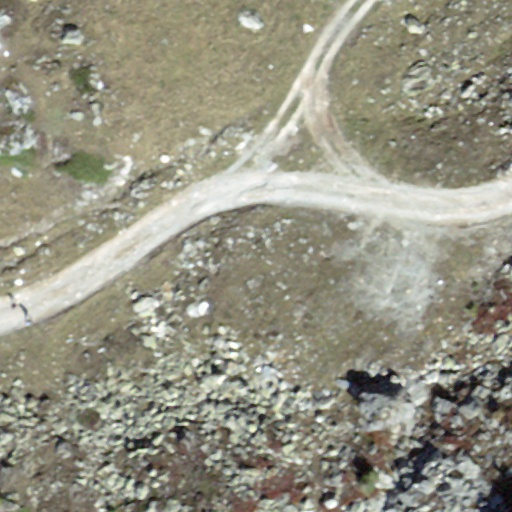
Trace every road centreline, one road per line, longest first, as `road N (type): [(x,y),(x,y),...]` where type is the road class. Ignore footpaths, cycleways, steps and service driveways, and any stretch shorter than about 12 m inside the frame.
road 1 (track): [(0,315),(87,284),(222,196),(271,189),(459,213),(511,204)]
road 2 (track): [(362,0),(334,32),(311,88),(336,150),(390,203)]
road 3 (track): [(311,88),(222,196)]
